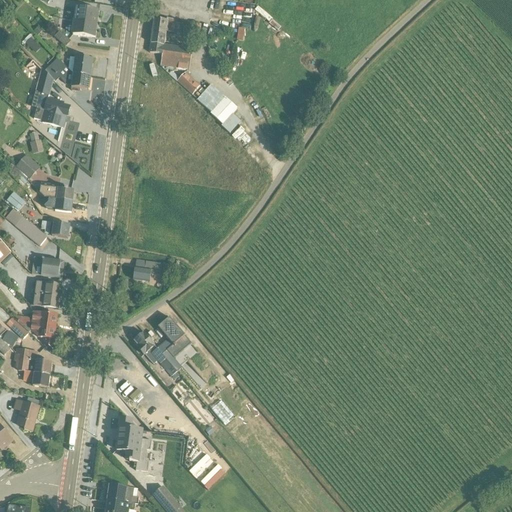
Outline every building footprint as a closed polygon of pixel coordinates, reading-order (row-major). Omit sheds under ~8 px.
[(99,16),(75,12),(73,26),(97,29),(99,16)] [(166,25),(154,23),(149,58),(161,60),(160,71),(189,75),(193,53),(164,49),(166,37),(173,37),(175,24),(166,23),(166,25)] [(72,40),(95,43),(97,29),(73,26),(71,38),(72,40)] [(43,35),(39,31),(33,37),(38,40),(43,35)] [(236,43),(242,44),(244,32),(238,31),(236,43)] [(59,36),(54,42),(65,52),(70,46),(59,36)] [(30,39),(22,47),(24,50),(26,48),(35,58),(40,53),(36,48),(38,46),(33,41),(32,42),(30,39)] [(92,65),(70,62),(68,74),(73,79),(90,82),(92,65)] [(58,63),(44,76),(55,87),(59,83),(66,89),(71,90),(70,96),(79,97),(79,93),(89,95),(90,82),(73,79),(58,63)] [(41,126),(41,128),(64,134),(68,122),(70,111),(64,110),(64,108),(49,103),(54,86),(41,73),(34,101),(39,102),(34,124),(41,126)] [(169,79),(192,100),(200,90),(185,77),(179,83),(171,76),(169,79)] [(103,110),(104,83),(92,83),(91,109),(103,110)] [(237,113),(210,89),(197,105),(211,117),(210,119),(222,130),(221,131),(230,138),(240,126),(232,119),(237,113)] [(13,121),(6,118),(4,125),(11,127),(13,121)] [(40,146),(38,137),(29,139),(31,148),(40,146)] [(29,185),(40,172),(27,159),(16,171),(29,185)] [(7,175),(23,191),(29,185),(13,169),(7,175)] [(58,189),(41,187),(40,197),(45,202),(73,206),(74,195),(58,193),(58,189)] [(25,207),(13,197),(7,205),(19,215),(25,207)] [(73,206),(47,203),(45,214),(72,218),(73,206)] [(47,242),(13,214),(6,223),(40,252),(47,242)] [(70,230),(42,226),(41,234),(44,235),(44,238),(51,239),(51,240),(68,243),(70,230)] [(0,266),(11,257),(0,245),(0,266)] [(65,265),(34,262),(32,279),(62,283),(63,283),(65,265)] [(136,265),(133,284),(149,286),(150,279),(164,280),(165,269),(136,265)] [(182,272),(176,267),(170,275),(177,280),(182,272)] [(35,286),(34,286),(33,298),(60,302),(62,290),(35,286)] [(31,310),(58,314),(60,302),(33,298),(31,310)] [(0,319),(6,325),(11,319),(0,309),(0,319)] [(32,322),(16,320),(15,325),(29,337),(31,335),(38,342),(44,343),(44,346),(53,354),(57,320),(33,316),(32,322)] [(12,322),(6,328),(23,344),(29,337),(12,322)] [(191,347),(169,322),(158,332),(173,349),(167,354),(174,362),(191,347)] [(18,341),(8,335),(2,344),(13,351),(18,341)] [(157,365),(171,381),(177,376),(143,337),(143,338),(137,343),(138,343),(134,346),(139,351),(138,352),(144,359),(153,369),(157,365)] [(0,355),(4,359),(10,353),(0,342),(0,355)] [(169,351),(164,345),(159,350),(164,356),(169,351)] [(37,356),(16,353),(14,365),(16,366),(15,372),(18,375),(50,380),(52,367),(36,364),(37,356)] [(50,380),(24,376),(23,386),(32,387),(32,390),(48,392),(50,380)] [(26,407),(16,404),(13,413),(20,415),(17,429),(25,431),(24,434),(32,436),(40,411),(40,406),(28,402),(26,407)] [(135,475),(147,477),(148,466),(145,466),(146,454),(150,455),(151,445),(142,444),(144,434),(131,432),(133,423),(118,422),(114,455),(126,456),(125,464),(136,466),(135,475)] [(0,429),(0,453),(2,455),(13,446),(0,429)] [(214,436),(210,430),(205,434),(209,440),(214,436)] [(156,453),(152,479),(161,481),(166,455),(156,453)] [(107,504),(137,508),(138,502),(133,501),(133,492),(109,489),(107,504)] [(180,511),(163,490),(152,499),(162,511),(180,511)]
